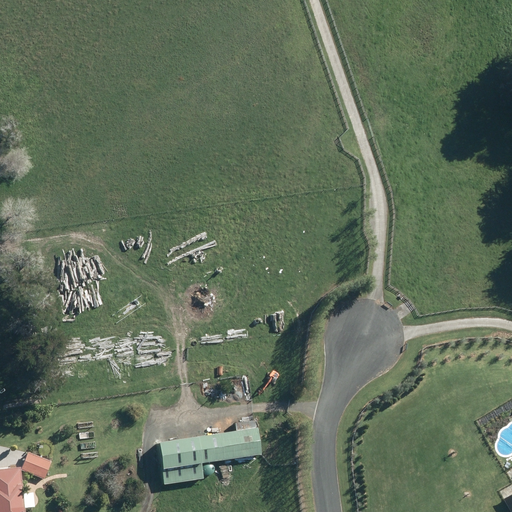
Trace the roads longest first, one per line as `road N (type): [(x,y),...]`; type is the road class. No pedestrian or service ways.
road 1 (unknown): [(511,311),(473,308),(356,341),(379,236),(367,153),(311,0)]
road 2 (residential): [(326,511),(325,411),(356,341)]
